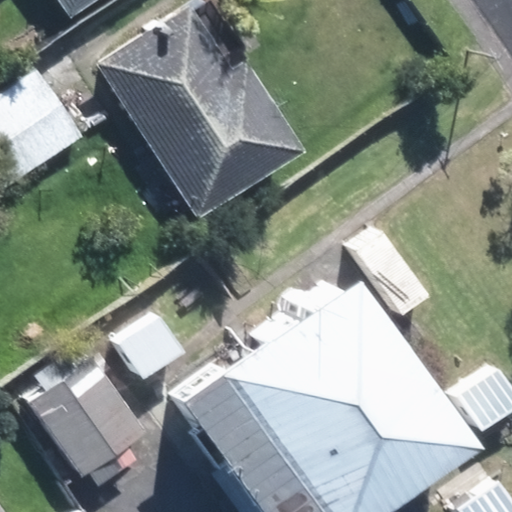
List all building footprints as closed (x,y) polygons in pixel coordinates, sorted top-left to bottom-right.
[(82,0),(63,0),(69,9),(82,0)] [(178,0),(94,55),(196,209),(305,138),(244,47),(230,56),(192,0),(178,0)] [(0,172),(5,179),(81,125),(38,66),(0,93),(0,172)] [(281,511),(300,511),(314,502),(321,511),(365,511),(376,504),(369,495),(480,415),(357,248),(182,376),(281,511)] [(142,423),(91,349),(28,393),(79,467),(142,423)] [(0,511),(13,511),(0,494),(0,511)]
